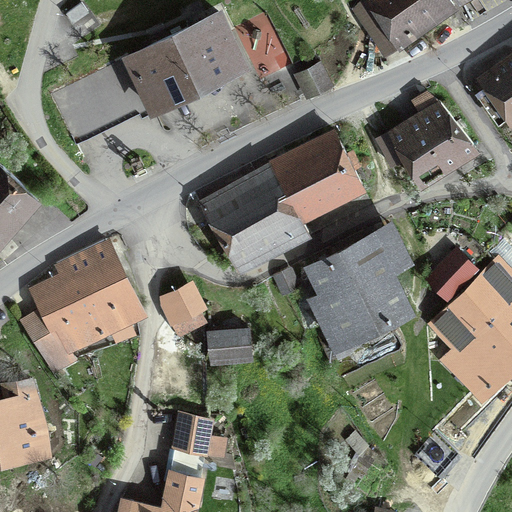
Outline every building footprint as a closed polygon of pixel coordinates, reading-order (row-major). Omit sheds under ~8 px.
[(361,0),(356,7),(387,53),(454,4),(451,0),(361,0)] [(81,1),(66,12),(73,21),(88,11),(81,1)] [(154,106),(243,61),(219,10),(130,56),(154,106)] [(141,112),(154,106),(130,56),(52,95),(75,140),(139,108),(141,112)] [(511,57),(481,79),(498,103),(511,93),(511,57)] [(321,64),(298,74),(308,94),(330,84),(321,64)] [(392,163),(405,156),(458,122),(442,102),(429,93),(416,101),(422,112),(391,132),(390,130),(377,137),(392,163)] [(511,93),(498,103),(489,110),(503,131),(511,123),(511,93)] [(462,120),(458,122),(405,156),(419,181),(476,145),(463,129),(466,126),(465,121),(462,120)] [(268,164),(269,166),(288,194),(301,215),(362,184),(335,130),(268,164)] [(0,240),(38,199),(0,163),(0,240)] [(202,205),(219,233),(288,194),(269,166),(202,205)] [(301,215),(288,194),(219,233),(212,238),(217,246),(225,241),(239,264),(310,228),(301,215)] [(485,394),(511,367),(511,274),(506,268),(511,262),(511,220),(485,249),(494,257),(431,320),(433,322),(428,327),(436,335),(441,330),(453,343),(443,353),(485,394)] [(360,342),(355,330),(407,304),(371,235),(312,265),(328,296),(318,301),(337,339),(335,340),(340,352),(360,342)] [(62,272),(32,288),(44,309),(24,322),(53,368),(57,365),(58,367),(75,355),(70,348),(143,309),(106,239),(58,265),(62,272)] [(457,247),(429,276),(447,293),(475,265),(457,247)] [(290,267),(275,274),(284,291),(299,284),(290,267)] [(160,295),(179,331),(205,317),(198,305),(201,304),(188,279),(160,295)] [(247,325),(209,329),(212,354),(249,350),(247,325)] [(0,456),(48,450),(41,424),(40,425),(30,378),(5,383),(9,396),(0,397),(0,456)] [(210,418),(181,413),(173,460),(202,465),(210,418)] [(438,474),(458,451),(435,430),(414,453),(438,474)] [(193,511),(200,473),(172,468),(165,508),(121,499),(118,511),(193,511)]
